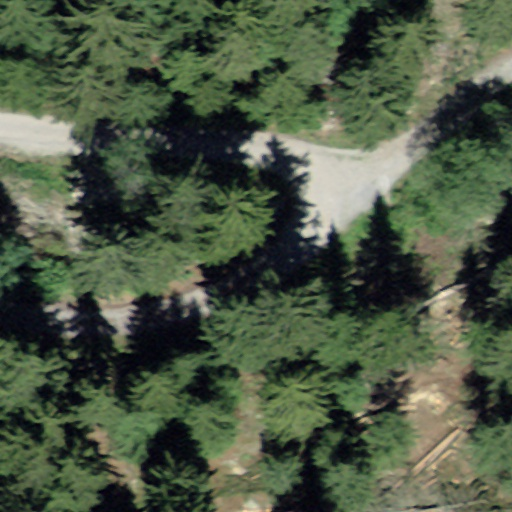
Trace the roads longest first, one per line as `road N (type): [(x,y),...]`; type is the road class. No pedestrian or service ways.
road 1 (track): [(0,301),(58,302),(203,279),(340,214),(351,188),(327,154),(0,125)]
road 2 (track): [(511,85),(402,175),(351,188)]
